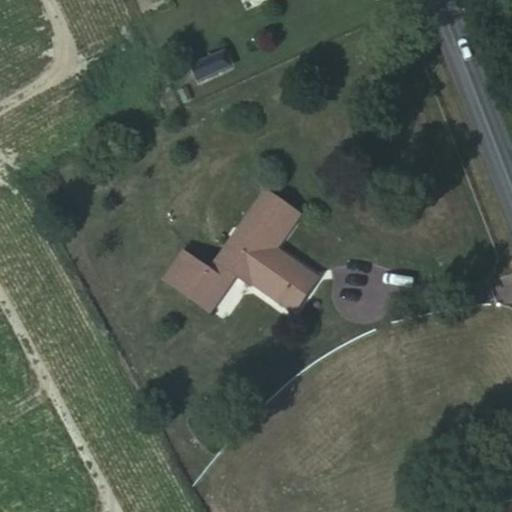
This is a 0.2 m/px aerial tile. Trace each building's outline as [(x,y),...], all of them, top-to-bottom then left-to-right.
[(210,7),(201,11),(207,27),(216,23),(210,7)] [(207,27),(201,11),(185,18),(191,34),(207,27)] [(188,63),(196,80),(231,62),(223,45),(188,63)] [(330,225),(357,192),(315,159),(343,124),(309,98),(245,179),(229,167),(211,190),(244,217),(270,184),(286,197),(289,193),(330,225)] [(201,182),(211,190),(229,167),(220,159),(201,182)]
